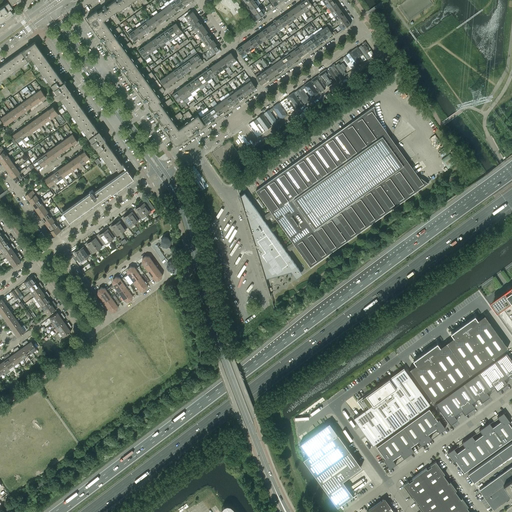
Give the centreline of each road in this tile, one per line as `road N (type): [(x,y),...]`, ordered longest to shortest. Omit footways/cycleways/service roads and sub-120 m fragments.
road 1 (motorway): [(511,173),(59,511)]
road 2 (motorway): [(90,511),(511,195)]
road 3 (unclassified): [(238,190),(385,87),(437,161)]
road 4 (tertiary): [(263,462),(206,308),(189,229)]
road 5 (residential): [(366,31),(378,52),(254,140),(240,121)]
road 6 (residential): [(107,322),(170,276),(148,246),(87,290)]
road 7 (unclassified): [(388,483),(334,406),(398,358)]
road 8 (residential): [(240,121),(366,31)]
road 9 (residential): [(360,23),(235,114)]
road 10 (unknown): [(398,358),(475,306),(490,311),(511,340)]
road 11 (residential): [(201,0),(229,46),(294,0)]
road 12 (residential): [(155,170),(52,244)]
road 13 (residential): [(58,252),(160,178)]
